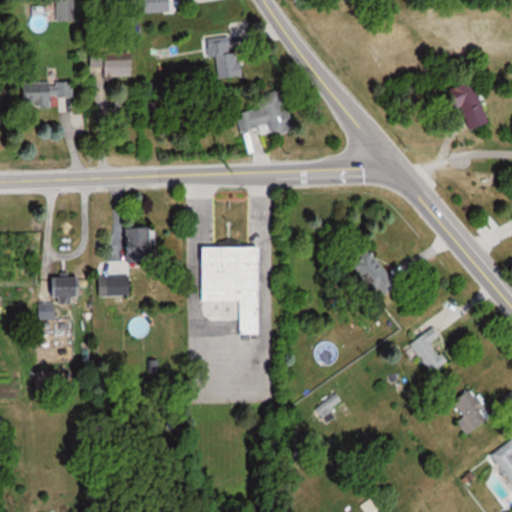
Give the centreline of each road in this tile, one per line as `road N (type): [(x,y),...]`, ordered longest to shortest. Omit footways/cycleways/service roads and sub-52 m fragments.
road 1 (residential): [(0,181),(394,168)]
road 2 (residential): [(394,168),(262,0)]
road 3 (tertiary): [(511,308),(394,168)]
